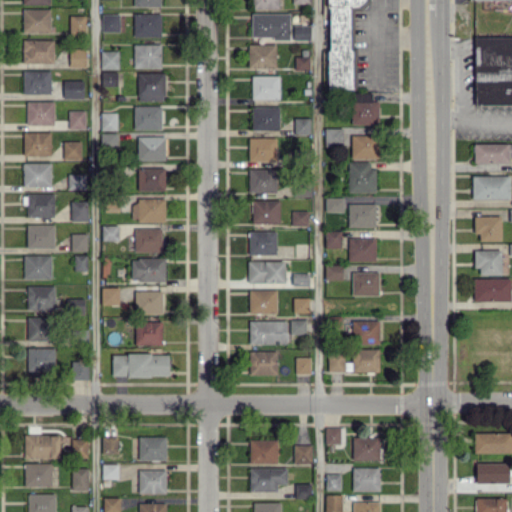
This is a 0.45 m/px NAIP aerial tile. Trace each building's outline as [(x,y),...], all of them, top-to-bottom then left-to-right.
[(253,8),(278,9),(277,0),(253,0),(254,0),(253,8)] [(354,89),(355,9),(368,9),(368,0),(326,0),(326,88),(354,89)] [(49,8),(21,9),(22,32),(50,32),(49,8)] [(160,13),(133,12),(132,36),(160,37),(160,13)] [(118,13),(101,14),(101,32),(119,31),(118,13)] [(289,13),(251,13),(251,37),(289,38),(289,13)] [(85,15),(69,15),(69,33),(85,33),(85,15)] [(310,39),(310,24),(292,24),(292,39),(310,39)] [(511,36),(473,37),(474,105),(511,104),(511,36)] [(53,40),(22,39),(22,62),(53,63),(53,40)] [(248,68),(275,67),(275,43),(247,44),(248,68)] [(160,44),(133,44),(133,67),(160,68),(160,44)] [(68,67),(85,67),(86,49),(69,49),(68,67)] [(117,51),(100,50),(100,68),(117,68),(117,51)] [(294,56),(294,69),(309,69),(308,56),(294,56)] [(22,70),(22,93),(50,93),(50,70),(22,70)] [(117,71),(100,71),(100,86),(117,86),(117,71)] [(164,72),(136,72),(137,100),(164,100),(164,72)] [(251,98),(278,98),(279,75),(251,75),(251,98)] [(83,97),(83,80),(62,80),(62,98),(83,97)] [(371,92),(350,93),(351,124),(378,123),(377,100),(372,100),(371,92)] [(53,101),(26,100),(26,123),(53,124),(53,101)] [(161,105),(133,105),(133,128),(160,129),(161,105)] [(279,106),(251,106),(251,129),(279,129),(279,106)] [(67,110),(68,128),(85,128),(84,109),(67,110)] [(116,130),(116,112),(100,112),(100,130),(116,130)] [(310,117),(293,118),(294,134),(310,134),(310,117)] [(342,127),(323,128),(323,145),(342,145),(342,127)] [(50,131),(22,132),(23,156),(50,155),(50,131)] [(117,133),(99,132),(99,148),(116,149),(117,133)] [(350,158),(377,157),(377,134),(350,135),(350,158)] [(164,136),(137,136),(137,160),(164,159),(164,136)] [(248,160),(275,160),(275,137),(248,137),(248,160)] [(80,140),(62,141),(62,158),(80,158),(80,140)] [(510,143),(473,143),(473,162),(510,163),(510,143)] [(347,191),(374,191),(374,168),(369,168),(369,161),(347,161),(347,191)] [(23,186),(50,185),(50,162),(22,163),(23,186)] [(164,167),(137,167),(136,189),(163,190),(164,167)] [(248,168),(247,191),(275,192),(275,169),(248,168)] [(67,189),(86,189),(85,173),(67,174),(67,189)] [(471,198),(509,197),(508,175),(471,176),(471,198)] [(310,187),(293,187),(294,196),(310,196),(310,187)] [(26,216),(54,217),(54,193),(26,193),(26,216)] [(342,212),(343,197),(325,197),(324,211),(342,212)] [(164,198),(130,199),(131,221),(164,220),(164,198)] [(279,200),(251,199),(251,223),(279,223),(279,200)] [(87,200),(69,200),(70,221),(87,220),(87,200)] [(375,203),(347,203),(347,226),(375,227),(375,203)] [(307,225),(307,210),(290,211),(291,225),(307,225)] [(473,215),(473,233),(478,233),(478,240),(500,240),(500,215),(473,215)] [(53,224),(25,224),(26,248),(54,247),(53,224)] [(117,225),(101,225),(101,240),(117,240),(117,225)] [(161,228),(133,228),(133,251),(161,252),(161,228)] [(276,231),(248,230),(248,254),(276,254),(276,231)] [(340,230),(324,230),(325,248),(340,247),(340,230)] [(70,233),(70,251),(87,250),(86,233),(70,233)] [(375,238),(347,237),(347,260),(374,261),(375,238)] [(500,250),(475,250),(475,274),(500,274),(500,250)] [(50,254),(23,255),(23,279),(51,278),(50,254)] [(73,270),(86,270),(86,254),(73,254),(73,270)] [(164,281),(164,258),(130,257),(129,280),(164,281)] [(283,260),(246,261),(247,282),(284,282),(283,260)] [(341,264),(324,264),(324,279),(341,279),(341,264)] [(378,272),(351,271),(351,294),(378,295),(378,272)] [(473,300),(509,301),(510,278),(473,277),(473,300)] [(26,286),(26,309),(54,309),(54,285),(26,286)] [(101,305),(118,304),(118,286),(100,287),(101,305)] [(248,312),(275,312),(276,289),(248,289),(248,312)] [(161,290),(134,290),(134,313),(161,313),(161,290)] [(308,297),(292,297),(292,312),(308,312),(308,297)] [(65,311),(83,311),(83,298),(65,298),(65,311)] [(27,340),(50,339),(49,316),(26,316),(27,340)] [(305,319),(289,319),(289,334),(305,334),(305,319)] [(248,344),(286,343),(285,320),(248,321),(248,344)] [(378,320),(351,320),(351,343),(378,344),(378,320)] [(161,321),(134,321),(134,344),(160,344),(161,321)] [(54,347),(26,347),(26,370),(54,371),(54,347)] [(378,372),(378,349),(351,348),(351,362),(342,361),(342,352),(327,351),(327,370),(378,372)] [(248,374),(276,374),(276,350),(248,350),(248,374)] [(167,353),(111,353),(111,376),(167,375),(167,353)] [(310,373),(309,356),(295,357),(295,373),(310,373)] [(88,379),(87,360),(68,360),(68,379),(88,379)] [(343,426),(324,427),(325,443),(343,443),(343,426)] [(511,432),(473,432),(473,452),(511,451),(511,432)] [(58,458),(59,435),(23,434),(23,458),(58,458)] [(101,453),(116,453),(116,436),(101,436),(101,453)] [(165,436),(137,436),(137,459),(165,460),(165,436)] [(379,459),(378,436),(351,436),(351,459),(379,459)] [(76,438),(76,458),(87,457),(87,438),(76,438)] [(276,463),(276,439),(248,439),(249,463),(276,463)] [(292,462),(311,463),(311,445),(292,444),(292,462)] [(508,483),(508,463),(475,462),(475,482),(508,483)] [(23,486),(51,486),(51,463),(23,463),(23,486)] [(117,478),(117,463),(101,463),(101,478),(117,478)] [(378,491),(379,467),(352,466),(351,490),(378,491)] [(87,467),(70,468),(71,490),(87,490),(87,467)] [(249,491),(276,490),(276,484),(286,484),(286,467),(248,467),(249,491)] [(165,492),(165,469),(137,469),(138,493),(165,492)] [(325,490),(339,490),(339,473),(325,473),(325,490)] [(310,483),(294,483),(294,498),(310,498),(310,483)] [(54,511),(54,493),(27,493),(26,511),(54,511)] [(341,511),(341,494),(324,494),(324,511),(341,511)] [(118,511),(118,497),(102,497),(102,511),(118,511)] [(474,511),(504,511),(505,498),(475,497),(474,511)] [(279,511),(280,502),(253,501),(252,511),(279,511)] [(351,501),(351,511),(378,511),(379,501),(351,501)] [(165,511),(165,502),(137,503),(137,511),(165,511)]
